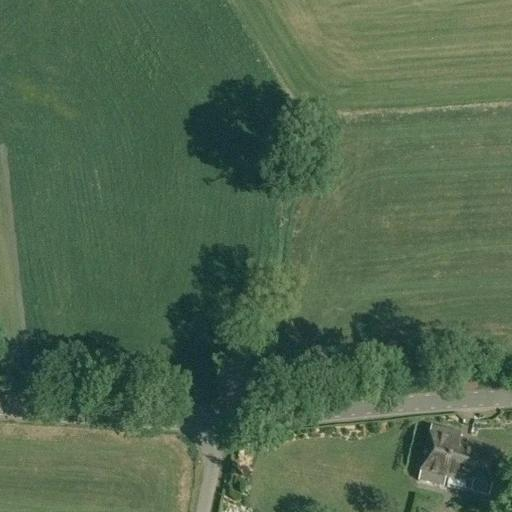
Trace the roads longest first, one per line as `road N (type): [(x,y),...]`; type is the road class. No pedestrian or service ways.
road 1 (tertiary): [(216,422),(511,397)]
road 2 (tertiary): [(0,409),(216,422)]
